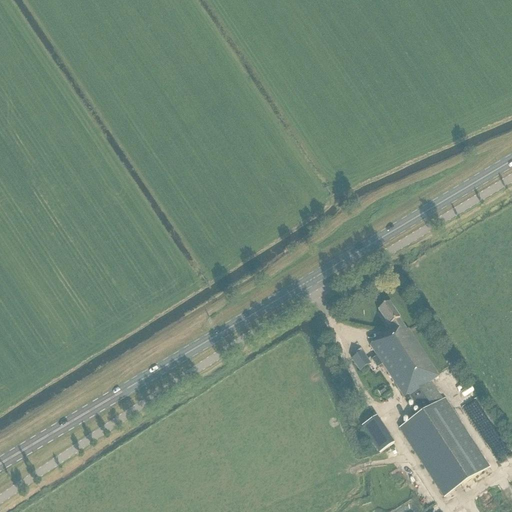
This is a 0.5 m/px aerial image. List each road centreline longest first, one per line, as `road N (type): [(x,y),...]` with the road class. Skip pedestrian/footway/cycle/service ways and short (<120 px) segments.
road 1 (unclassified): [(0,499),(511,178)]
road 2 (primary): [(0,463),(511,160)]
